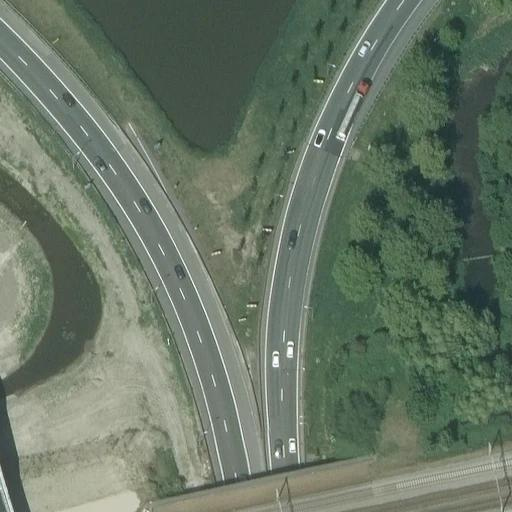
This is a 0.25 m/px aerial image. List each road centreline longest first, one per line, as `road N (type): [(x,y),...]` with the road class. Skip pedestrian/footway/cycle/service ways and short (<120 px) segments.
road 1 (motorway): [(251,511),(219,383),(170,255),(100,154),(0,43)]
road 2 (motorway): [(281,511),(283,323),(293,247),(329,130),(404,0)]
